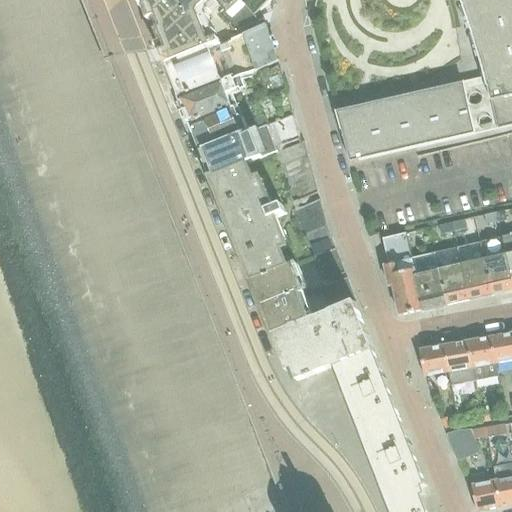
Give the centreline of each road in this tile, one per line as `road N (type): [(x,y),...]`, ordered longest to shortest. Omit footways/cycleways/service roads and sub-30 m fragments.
road 1 (residential): [(364,511),(349,479),(269,383),(116,0)]
road 2 (residential): [(340,207),(316,136),(292,17),(296,0)]
road 3 (residential): [(450,511),(384,337)]
road 4 (residential): [(511,170),(340,207)]
road 5 (residential): [(384,337),(340,207)]
road 6 (residential): [(384,337),(511,311)]
